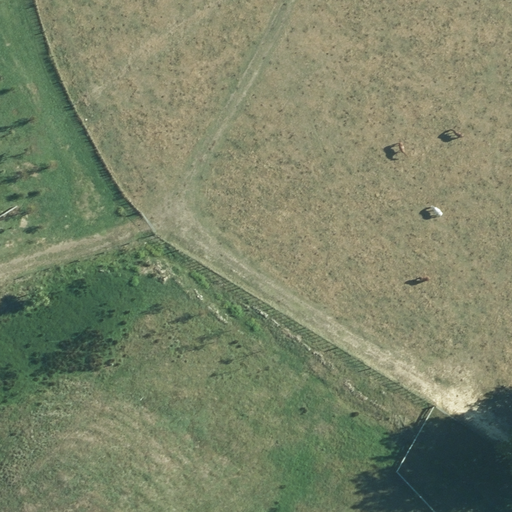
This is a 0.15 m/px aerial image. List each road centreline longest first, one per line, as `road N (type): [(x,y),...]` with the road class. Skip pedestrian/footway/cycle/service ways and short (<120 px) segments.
road 1 (track): [(0,272),(129,232),(188,203),(292,0)]
road 2 (track): [(188,203),(253,289),(511,437)]
